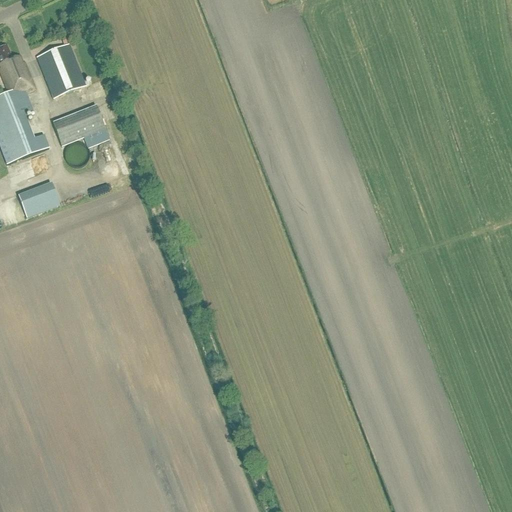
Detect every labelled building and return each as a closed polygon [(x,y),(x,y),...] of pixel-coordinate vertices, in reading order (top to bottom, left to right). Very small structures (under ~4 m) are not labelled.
[(25,36),(41,30),(35,16),(20,23),(25,36)] [(37,61),(53,103),(85,89),(69,48),(37,61)] [(0,98),(0,152),(6,168),(49,151),(44,140),(35,143),(25,118),(33,115),(26,97),(35,93),(24,66),(21,67),(18,60),(12,62),(6,49),(0,51),(0,77),(8,96),(0,98)] [(84,142),(88,151),(110,142),(96,109),(52,127),(61,151),(84,142)] [(82,147),(78,146),(73,147),(69,149),(66,152),(65,156),(64,160),(66,164),(68,168),(72,170),(76,171),(81,171),(84,169),(87,165),(89,161),(89,157),(88,153),(85,150),(82,147)] [(52,187),(18,201),(26,223),(61,209),(52,187)]
